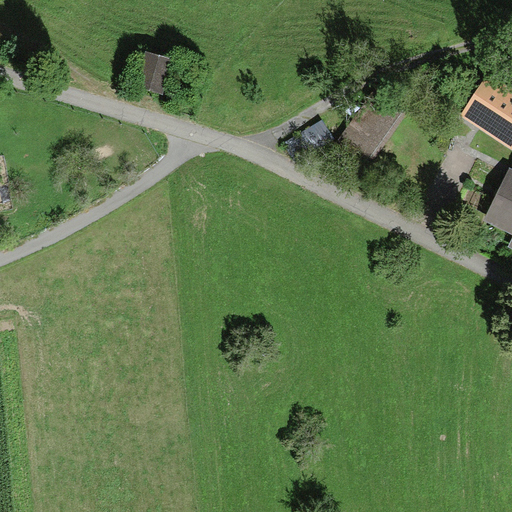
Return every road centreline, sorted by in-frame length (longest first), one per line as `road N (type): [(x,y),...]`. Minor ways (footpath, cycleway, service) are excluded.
road 1 (residential): [(200,135),(284,165),(511,278)]
road 2 (track): [(242,150),(423,58),(511,33)]
road 3 (unclassified): [(200,135),(154,178),(0,258)]
road 4 (residential): [(0,71),(200,135)]
